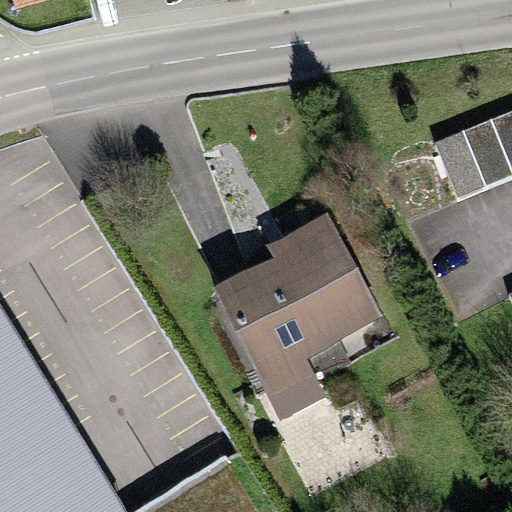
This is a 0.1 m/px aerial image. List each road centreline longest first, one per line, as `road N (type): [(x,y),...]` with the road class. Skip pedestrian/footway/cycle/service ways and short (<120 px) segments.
road 1 (secondary): [(511,8),(146,65),(0,97)]
road 2 (unknown): [(235,286),(117,71)]
